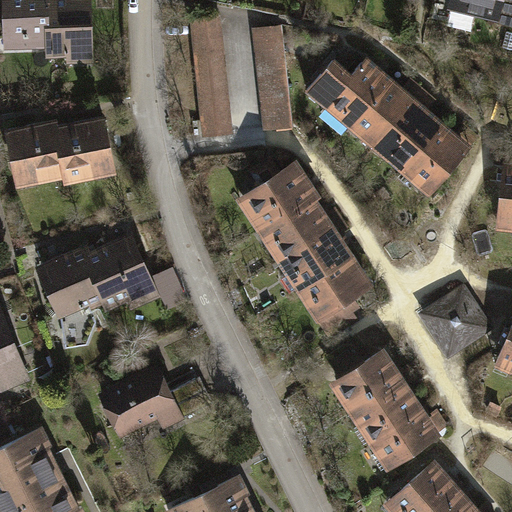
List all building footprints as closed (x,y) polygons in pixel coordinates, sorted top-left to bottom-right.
[(48,47),(45,0),(4,0),(6,49),(48,47)] [(45,0),(48,47),(48,58),(69,57),(69,67),(97,66),(94,0),(45,0)] [(451,0),(450,5),(501,18),(505,0),(451,0)] [(511,0),(505,0),(501,18),(500,21),(511,24),(511,0)] [(192,22),(204,138),(233,135),(221,19),(192,22)] [(253,30),(265,131),(292,128),(281,27),(253,30)] [(307,87),(327,104),(357,68),(338,51),(307,87)] [(396,76),(369,54),(357,68),(327,104),(354,126),(396,76)] [(405,84),(396,76),(354,126),(381,149),(428,93),(410,78),(405,84)] [(437,101),(428,93),(381,149),(407,171),(450,121),(432,107),(437,101)] [(108,113),(57,123),(66,178),(67,183),(120,172),(108,113)] [(56,117),(6,125),(17,186),(66,178),(57,123),(56,117)] [(460,130),(450,121),(407,171),(434,194),(481,138),(465,124),(460,130)] [(511,155),(504,154),(497,223),(502,224),(501,231),(511,231),(511,155)] [(238,196),(260,229),(318,191),(296,158),(280,169),(272,157),(250,172),(257,183),(238,196)] [(260,229),(279,258),(337,220),(318,191),(260,229)] [(290,291),(297,286),(355,248),(337,220),(279,258),(290,275),(283,280),(290,291)] [(82,242),(107,309),(129,301),(132,307),(162,296),(136,228),(92,245),(90,239),(82,242)] [(82,242),(38,259),(61,316),(64,350),(91,348),(97,328),(107,325),(107,309),(82,242)] [(297,286),(330,336),(366,312),(356,296),(377,282),(355,248),(297,286)] [(466,281),(419,311),(448,357),(495,327),(466,281)] [(4,301),(0,302),(0,380),(3,388),(33,376),(4,301)] [(511,324),(497,361),(511,367),(511,324)] [(332,378),(351,407),(411,368),(407,361),(401,364),(387,342),(332,378)] [(161,360),(101,389),(124,435),(161,418),(166,428),(214,405),(199,376),(174,388),(161,360)] [(351,407),(370,436),(425,400),(411,378),(416,375),(411,368),(351,407)] [(370,436),(389,465),(449,426),(438,409),(433,412),(425,400),(370,436)] [(84,511),(42,422),(0,441),(0,511),(84,511)] [(424,511),(460,480),(436,454),(386,500),(397,511),(424,511)] [(260,511),(240,470),(166,507),(168,511),(260,511)] [(476,511),(483,506),(460,480),(424,511),(476,511)] [(495,511),(487,502),(483,506),(476,511),(495,511)]
